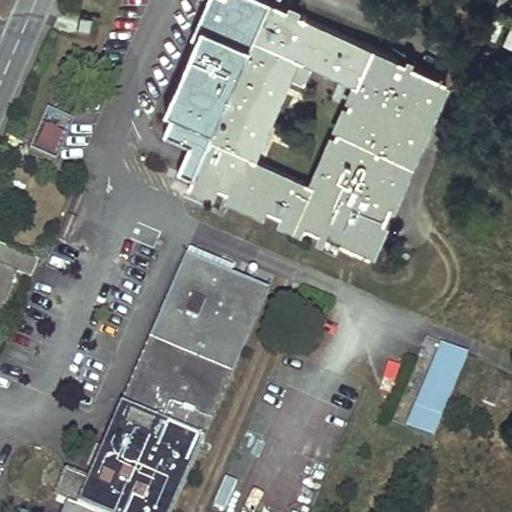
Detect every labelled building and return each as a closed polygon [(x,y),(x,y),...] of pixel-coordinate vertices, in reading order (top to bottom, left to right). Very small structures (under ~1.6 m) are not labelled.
[(0,0),(0,13),(2,14),(8,0),(0,0)] [(173,114),(164,134),(191,146),(192,146),(190,150),(188,159),(186,169),(177,171),(370,255),(446,78),(266,0),(208,0),(192,37),(197,39),(205,42),(194,69),(185,65),(166,111),(173,114)] [(78,18),(74,34),(92,38),(95,22),(78,18)] [(197,39),(185,65),(194,69),(205,42),(197,39)] [(48,108),(43,120),(67,128),(71,116),(48,108)] [(56,155),(64,130),(41,123),(33,147),(56,155)] [(190,150),(192,146),(191,146),(177,171),(186,169),(188,159),(190,150)] [(89,193),(80,189),(70,214),(80,218),(89,193)] [(0,314),(17,274),(26,278),(34,260),(0,245),(0,314)] [(171,511),(269,292),(185,256),(87,479),(78,476),(74,484),(66,503),(62,511),(171,511)] [(435,437),(467,350),(436,339),(404,425),(435,437)] [(61,479),(53,497),(66,503),(74,484),(61,479)]
